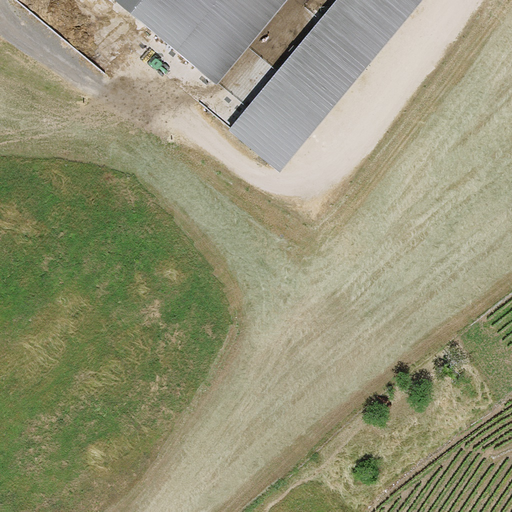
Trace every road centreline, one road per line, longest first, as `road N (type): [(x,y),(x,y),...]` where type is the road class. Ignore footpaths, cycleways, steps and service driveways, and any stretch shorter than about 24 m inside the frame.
road 1 (motorway): [(367,0),(115,511)]
road 2 (motorway): [(289,511),(511,49)]
